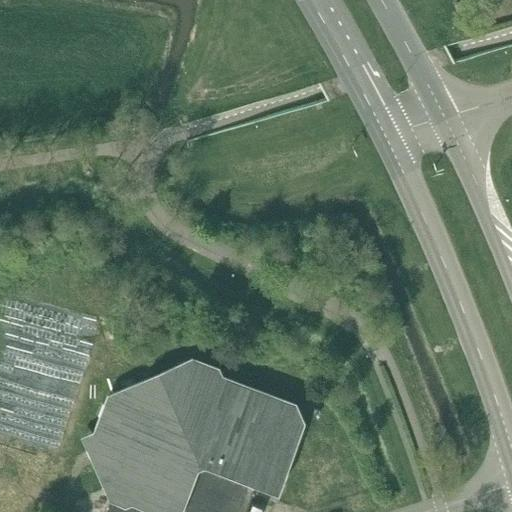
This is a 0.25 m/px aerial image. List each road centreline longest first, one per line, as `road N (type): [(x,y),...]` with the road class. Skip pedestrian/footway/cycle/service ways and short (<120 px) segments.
road 1 (secondary): [(388,140),(511,454)]
road 2 (secondary): [(511,265),(445,116)]
road 3 (secondary): [(310,0),(388,140)]
road 4 (secondary): [(445,116),(379,0)]
